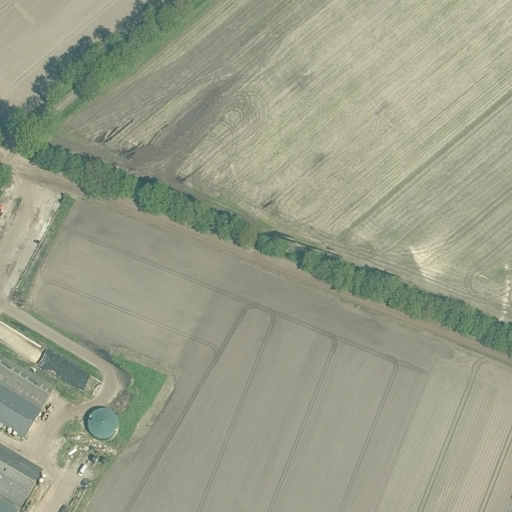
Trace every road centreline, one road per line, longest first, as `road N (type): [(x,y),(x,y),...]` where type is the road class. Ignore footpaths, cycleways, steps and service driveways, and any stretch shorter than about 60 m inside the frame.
road 1 (track): [(0,161),(511,360)]
road 2 (unclassified): [(0,169),(31,131),(188,0)]
